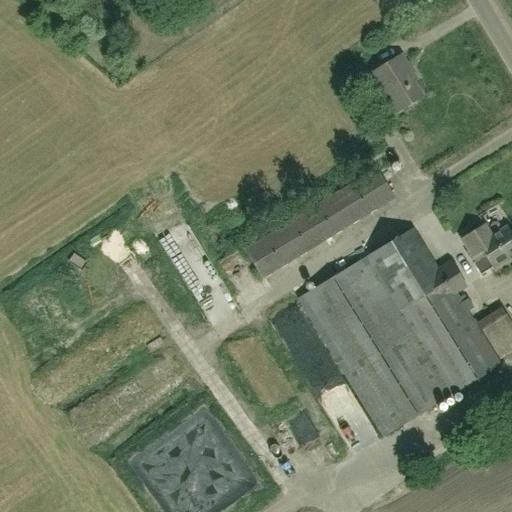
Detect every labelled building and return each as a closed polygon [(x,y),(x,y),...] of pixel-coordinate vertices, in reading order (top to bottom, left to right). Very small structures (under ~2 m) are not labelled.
[(401,56),(371,74),(395,114),(423,97),(408,73),(410,71),(401,56)] [(263,279),(395,198),(377,168),(244,249),(263,279)] [(485,225),(461,241),(469,252),(467,254),(474,264),(480,274),(493,266),(494,268),(511,256),(511,234),(507,228),(493,237),(485,225)] [(383,437),(501,364),(457,293),(468,287),(450,260),(438,267),(413,228),(297,299),(383,437)] [(511,351),(511,322),(502,306),(477,322),(482,331),(501,359),(511,351)] [(263,392),(283,380),(263,349),(244,362),(263,392)] [(142,437),(152,429),(143,417),(132,425),(142,437)] [(148,458),(177,511),(207,511),(250,488),(214,422),(148,458)] [(298,437),(315,476),(335,468),(318,428),(298,437)]
